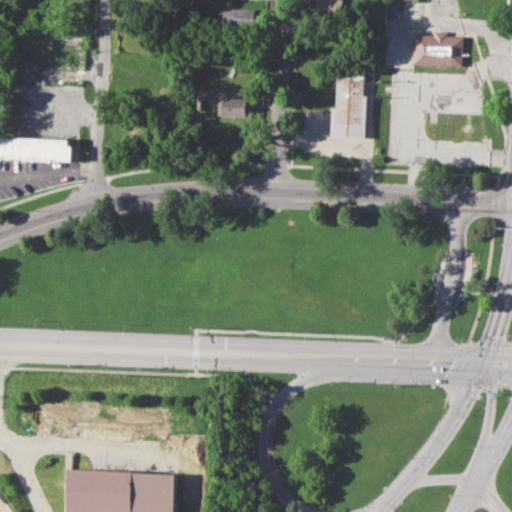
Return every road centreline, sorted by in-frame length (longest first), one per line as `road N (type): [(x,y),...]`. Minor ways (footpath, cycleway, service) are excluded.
road 1 (secondary): [(0,234),(96,204),(171,194),(460,200)]
road 2 (secondary): [(431,446),(363,511),(290,503),(271,480),(266,428),(287,390),(347,357)]
road 3 (secondary): [(0,346),(347,357)]
road 4 (residential): [(103,0),(96,204)]
road 5 (residential): [(282,0),(276,193)]
